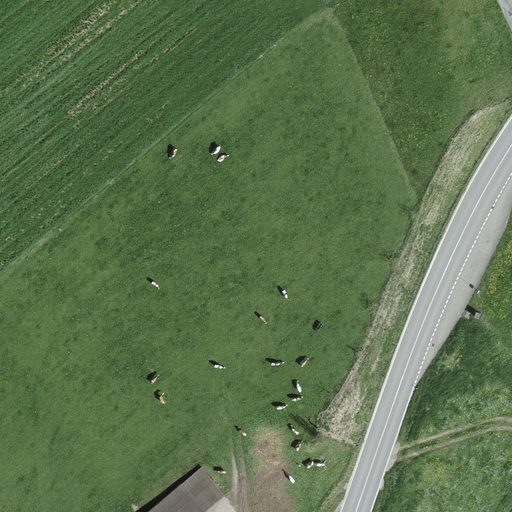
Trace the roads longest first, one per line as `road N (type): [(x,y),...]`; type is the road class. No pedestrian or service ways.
road 1 (tertiary): [(355,511),(436,289),(511,144)]
road 2 (track): [(511,430),(372,462)]
